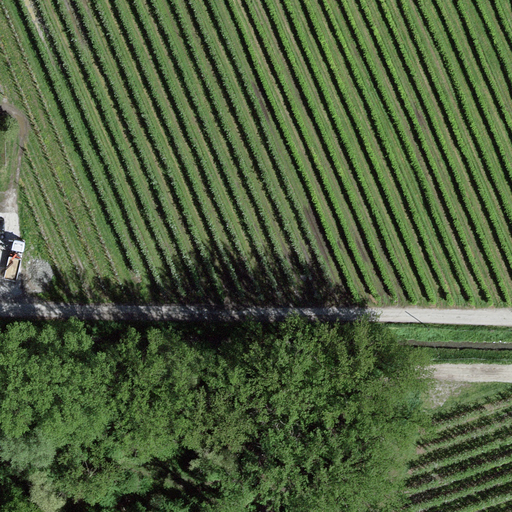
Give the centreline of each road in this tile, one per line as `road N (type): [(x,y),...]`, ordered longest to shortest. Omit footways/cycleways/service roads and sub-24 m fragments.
road 1 (track): [(511,324),(0,316)]
road 2 (track): [(266,511),(385,376),(511,375)]
road 3 (track): [(297,476),(99,511)]
